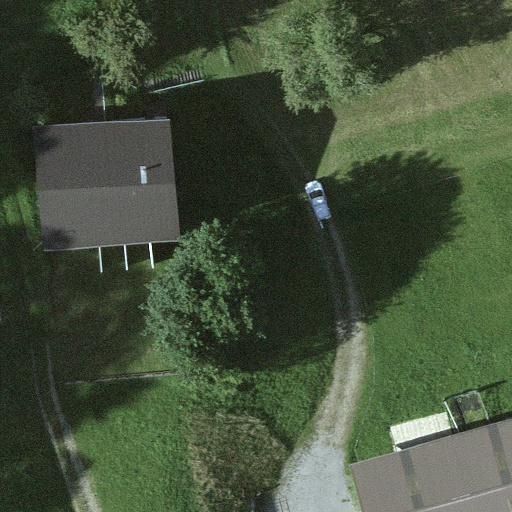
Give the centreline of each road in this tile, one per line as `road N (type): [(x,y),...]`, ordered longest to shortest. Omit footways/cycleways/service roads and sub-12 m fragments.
road 1 (track): [(247,85),(320,219),(349,351),(322,492),(326,511)]
road 2 (track): [(0,172),(44,378),(96,511)]
